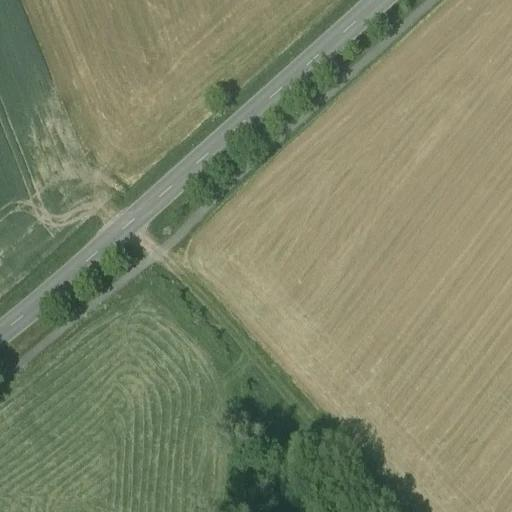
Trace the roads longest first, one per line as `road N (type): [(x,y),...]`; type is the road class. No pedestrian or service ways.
road 1 (tertiary): [(0,336),(383,0)]
road 2 (track): [(393,511),(160,254)]
